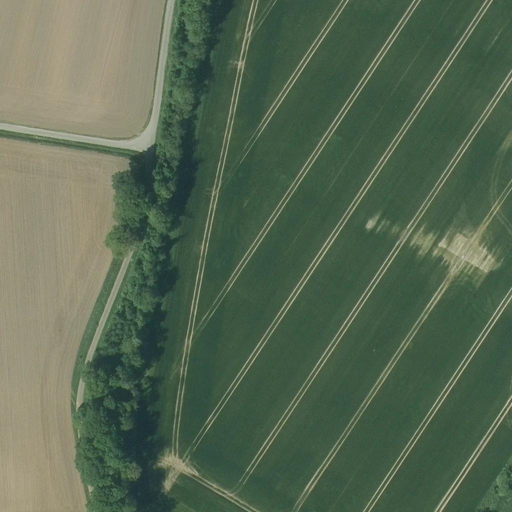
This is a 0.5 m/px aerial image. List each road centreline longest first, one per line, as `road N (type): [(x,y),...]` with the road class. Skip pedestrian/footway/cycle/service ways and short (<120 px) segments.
road 1 (unclassified): [(97,511),(80,374),(141,204),(151,149)]
road 2 (unclassified): [(0,128),(151,149)]
road 3 (unclassified): [(151,149),(174,0)]
